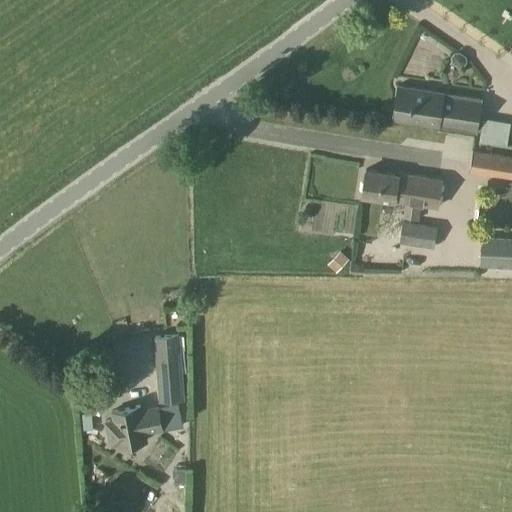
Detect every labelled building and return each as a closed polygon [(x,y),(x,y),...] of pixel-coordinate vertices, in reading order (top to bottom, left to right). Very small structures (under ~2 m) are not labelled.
[(392,119),(476,132),(481,98),(397,85),(392,119)] [(511,178),(511,158),(473,152),(469,171),(511,178)] [(406,202),(404,218),(418,220),(420,204),(438,207),(441,179),(397,173),(396,175),(365,171),(362,196),(406,202)] [(330,232),(344,233),(346,217),(333,215),(330,232)] [(433,246),(436,226),(403,221),(400,241),(433,246)] [(511,238),(482,237),(481,265),(511,266),(511,238)] [(347,243),(347,257),(363,256),(363,242),(347,243)] [(326,266),(340,262),(337,251),(323,254),(326,266)] [(160,401),(184,399),(179,335),(155,337),(160,401)] [(163,430),(158,406),(140,410),(140,406),(112,411),(114,420),(106,422),(109,435),(105,442),(111,446),(118,444),(119,446),(147,441),(146,433),(163,430)] [(177,485),(176,469),(164,470),(165,485),(177,485)]
